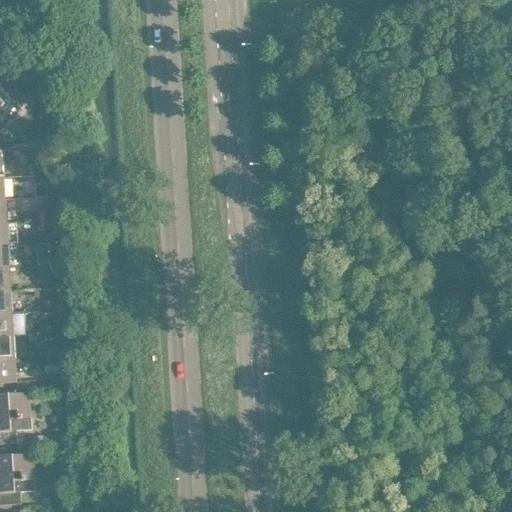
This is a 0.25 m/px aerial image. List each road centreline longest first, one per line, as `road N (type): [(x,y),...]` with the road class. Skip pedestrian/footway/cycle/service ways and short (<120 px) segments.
road 1 (secondary): [(157,0),(194,511)]
road 2 (secondary): [(263,511),(231,0)]
